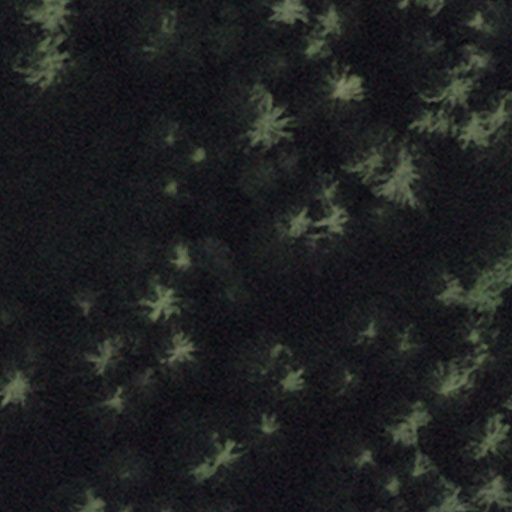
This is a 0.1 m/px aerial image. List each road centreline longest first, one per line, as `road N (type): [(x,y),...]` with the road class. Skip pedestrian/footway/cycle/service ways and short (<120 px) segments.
road 1 (track): [(511,218),(378,250),(118,443),(0,504)]
road 2 (track): [(0,269),(52,206),(162,0)]
